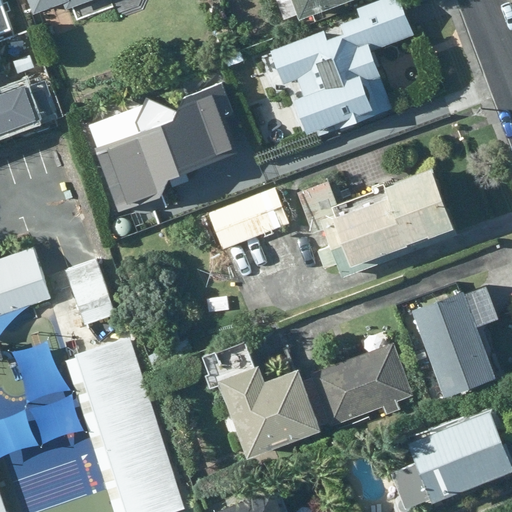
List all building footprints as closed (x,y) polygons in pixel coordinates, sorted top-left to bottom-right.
[(1,0),(0,0),(0,35),(13,31),(1,0)] [(25,0),(32,17),(80,0),(25,0)] [(395,0),(268,50),(283,88),(294,83),(299,94),(288,98),(303,136),(369,110),(357,78),(374,72),(366,51),(408,34),(395,0)] [(289,0),(295,16),(341,0),(289,0)] [(150,92),(85,116),(118,204),(164,187),(171,176),(242,147),(228,112),(239,108),(225,74),(187,90),(179,106),(150,92)] [(458,234),(432,165),(338,200),(330,176),(296,189),(325,266),(336,262),(342,277),(458,234)] [(274,187),(206,211),(219,247),(287,223),(274,187)] [(125,229),(128,228),(130,226),(131,224),(132,221),(131,218),(130,215),(128,213),(125,212),(122,212),(119,212),(117,214),(115,216),(114,219),(114,222),(115,225),(117,227),(119,229),(122,230),(125,229)] [(0,511),(0,314),(53,296),(37,252),(0,264),(0,511)] [(97,259),(65,270),(84,323),(116,312),(97,259)] [(463,287),(414,306),(448,394),(497,375),(463,287)] [(185,511),(131,336),(67,356),(115,511),(185,511)] [(394,344),(315,372),(333,425),(384,407),(388,417),(402,412),(399,404),(413,399),(394,344)] [(261,365),(221,378),(249,457),(323,432),(300,365),(265,377),(261,365)] [(420,462),(397,472),(412,508),(507,469),(511,480),(511,441),(505,444),(489,405),(409,437),(420,462)] [(283,511),(275,489),(211,511),(283,511)]
